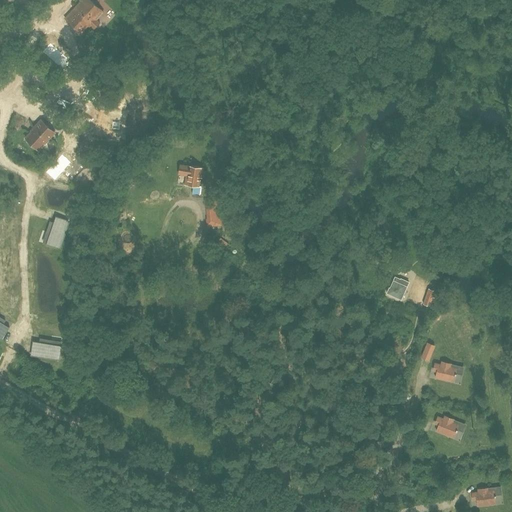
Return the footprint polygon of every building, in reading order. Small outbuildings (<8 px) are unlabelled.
[(90,0),(81,0),(65,18),(83,35),(104,12),(90,0)] [(63,71),(71,62),(51,43),(43,52),(63,71)] [(121,138),(123,114),(96,112),(94,136),(121,138)] [(55,132),(42,120),(35,128),(35,129),(26,139),(38,150),(47,140),(48,140),(55,132)] [(71,162),(62,154),(46,172),(55,180),(63,171),(71,162)] [(199,177),(201,177),(202,168),(188,166),(188,167),(189,167),(188,176),(186,175),(185,185),(198,186),(199,177)] [(62,230),(66,219),(56,216),(55,217),(56,217),(54,223),(50,221),(46,232),(50,233),(47,243),(46,243),(46,244),(59,248),(65,231),(62,230)] [(387,293),(401,299),(407,286),(393,280),(390,288),(389,287),(387,293)] [(435,291),(428,289),(423,304),(430,306),(435,291)] [(0,333),(4,336),(9,327),(8,327),(3,324),(5,321),(0,317),(0,333)] [(42,356),(60,359),(62,346),(61,345),(61,346),(50,344),(51,340),(40,338),(39,342),(33,341),(31,351),(42,353),(42,356)] [(434,346),(427,343),(422,357),(428,360),(434,346)] [(457,368),(450,367),(451,364),(442,362),(441,365),(436,363),(434,369),(438,369),(436,377),(454,381),(457,368)] [(452,422),(453,419),(445,416),(444,419),(438,416),(436,422),(439,423),(437,430),(454,437),(459,424),(452,422)] [(494,490),(488,491),(487,488),(478,489),(479,492),(473,493),(473,498),(477,498),(478,505),(496,503),(494,490)]
